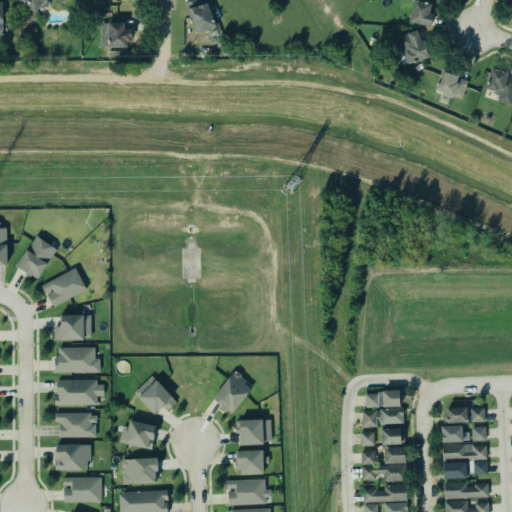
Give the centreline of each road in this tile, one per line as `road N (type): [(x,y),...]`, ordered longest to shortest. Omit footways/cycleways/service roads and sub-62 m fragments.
road 1 (residential): [(17,304),(23,505)]
road 2 (residential): [(499,384),(429,395),(421,417),(425,511)]
